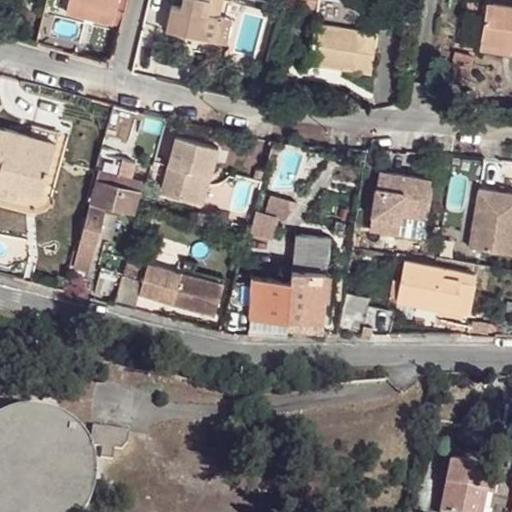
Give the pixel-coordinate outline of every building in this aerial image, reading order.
[(115,7),(83,0),(70,0),(68,13),(111,23),(115,7)] [(218,15),(220,0),(181,0),(180,8),(171,6),(165,31),(217,42),(222,16),(218,15)] [(289,0),(289,4),(316,8),(308,62),(370,71),(376,31),(362,29),(365,2),(354,0),(289,0)] [(511,9),(486,6),(481,47),(511,50),(511,9)] [(222,16),(217,42),(227,44),(232,19),(222,16)] [(511,50),(481,47),(480,53),(511,57),(511,50)] [(474,56),(456,51),(453,64),(471,69),(474,56)] [(113,100),(106,129),(129,135),(137,106),(113,100)] [(0,125),(0,186),(2,178),(46,190),(62,131),(36,125),(33,134),(0,125)] [(178,130),(163,188),(193,197),(201,167),(212,170),(220,141),(178,130)] [(201,167),(193,197),(204,200),(212,170),(201,167)] [(101,168),(72,273),(87,277),(94,250),(96,250),(101,232),(108,209),(109,203),(134,209),(142,179),(101,168)] [(435,179),(381,170),(370,229),(399,235),(402,214),(408,216),(428,219),(435,179)] [(2,178),(0,186),(0,190),(19,196),(20,193),(43,199),(46,190),(2,178)] [(511,189),(476,183),(469,220),(475,221),(472,242),(511,250),(511,189)] [(256,205),(249,228),(272,235),(277,215),(283,217),(296,198),(269,191),(265,208),(256,205)] [(200,208),(196,219),(197,219),(208,223),(211,224),(215,213),(200,208)] [(108,209),(101,232),(109,234),(115,211),(108,209)] [(402,214),(399,235),(424,239),(428,219),(408,216),(402,214)] [(344,219),(335,217),(335,230),(344,231),(344,219)] [(475,221),(469,220),(465,241),(472,242),(475,221)] [(291,276),(288,316),(322,319),(328,267),(333,268),(334,261),(328,260),(331,234),(297,231),(293,265),(291,276)] [(467,309),(475,271),(402,256),(394,295),(467,309)] [(125,259),(121,272),(123,273),(135,276),(139,263),(125,259)] [(224,280),(149,260),(144,279),(141,291),(215,311),(224,280)] [(141,291),(144,279),(135,276),(123,273),(118,297),(137,303),(141,291)] [(288,316),(291,276),(282,275),(254,273),(251,313),(288,316)] [(382,301),(385,289),(362,284),(359,301),(367,303),(368,298),(382,301)] [(288,316),(251,313),(250,323),(287,325),(288,316)] [(288,316),(287,325),(321,328),(322,319),(288,316)] [(470,317),(467,332),(486,332),(488,319),(470,317)] [(507,433),(510,403),(490,400),(486,430),(507,433)] [(0,511),(91,511),(96,505),(101,490),(102,485),(102,470),(98,454),(90,439),(79,428),(65,419),(50,414),(34,413),(18,416),(4,422),(0,425),(0,511)] [(130,429),(94,423),(92,437),(97,444),(103,445),(102,455),(113,457),(115,446),(122,447),(128,442),(130,429)] [(495,461),(445,449),(441,468),(449,470),(451,463),(492,471),(495,461)] [(440,511),(483,511),(492,471),(451,463),(449,470),(440,511)]
